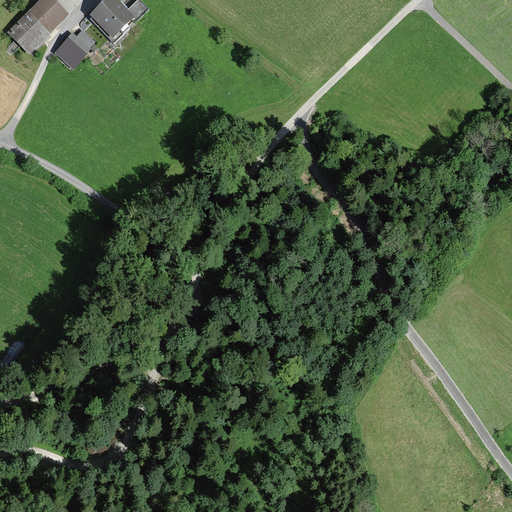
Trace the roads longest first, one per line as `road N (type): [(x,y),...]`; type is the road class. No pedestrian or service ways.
road 1 (unclassified): [(161,350),(241,183),(420,0)]
road 2 (track): [(511,472),(408,327),(370,242),(288,129)]
road 3 (track): [(0,405),(77,386),(161,350),(139,412),(111,457),(96,466),(16,450),(0,458)]
road 4 (track): [(0,139),(24,111),(45,60),(97,0)]
road 5 (unclassified): [(511,87),(422,0)]
